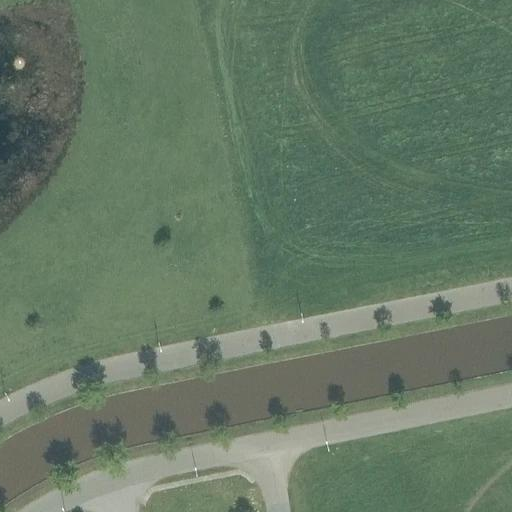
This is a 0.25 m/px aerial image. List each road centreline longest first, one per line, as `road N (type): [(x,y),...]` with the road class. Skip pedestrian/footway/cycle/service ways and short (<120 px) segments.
road 1 (unclassified): [(0,416),(32,398),(180,354),(511,291)]
road 2 (unclassified): [(511,393),(268,442)]
road 3 (unclassified): [(268,442),(120,476)]
